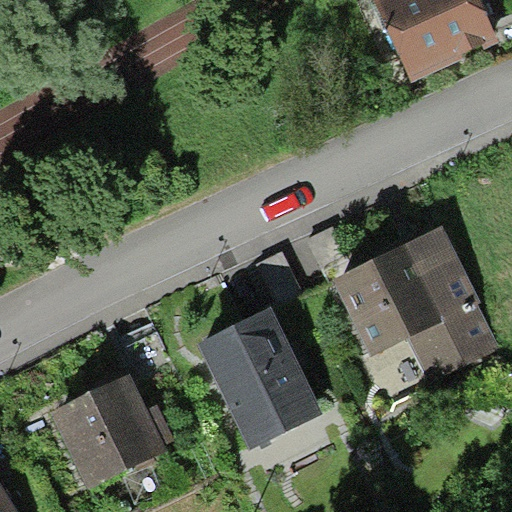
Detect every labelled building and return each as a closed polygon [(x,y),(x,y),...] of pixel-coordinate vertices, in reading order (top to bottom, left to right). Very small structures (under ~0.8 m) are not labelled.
[(380,0),(373,4),(412,84),(503,40),(483,0),(380,0)] [(383,252),(334,275),(393,401),(503,349),(444,224),(383,252)] [(273,306),(188,344),(223,419),(238,412),(250,438),(319,406),(297,358),(273,306)] [(131,374),(52,407),(86,489),(166,456),(150,420),(131,374)] [(0,511),(12,511),(0,491),(0,511)]
